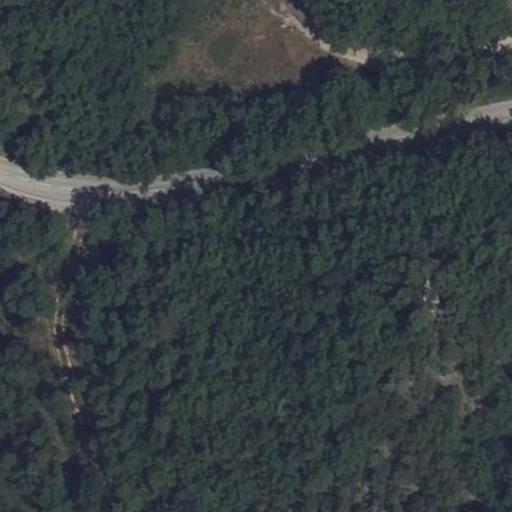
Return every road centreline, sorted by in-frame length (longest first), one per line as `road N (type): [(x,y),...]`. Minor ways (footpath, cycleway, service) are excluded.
road 1 (secondary): [(511,115),(135,192),(46,186),(0,172)]
road 2 (track): [(511,42),(439,56),(366,54),(315,34),(289,0)]
